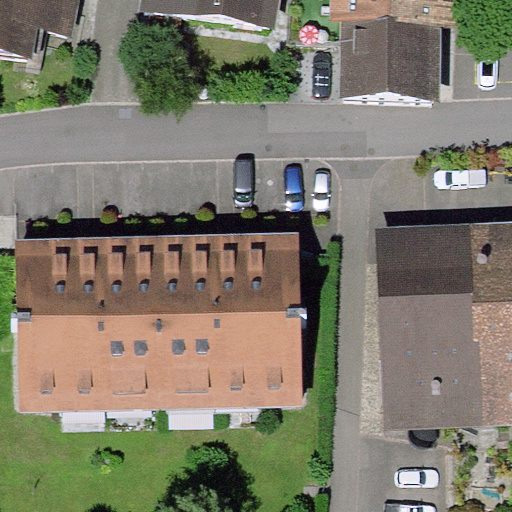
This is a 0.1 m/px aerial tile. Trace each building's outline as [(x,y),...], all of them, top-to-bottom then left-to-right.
[(0,0),(0,67),(50,75),(55,39),(79,42),(85,0),(0,0)] [(147,0),(144,20),(288,42),(294,0),(147,0)] [(354,30),(352,104),(454,106),(456,42),(478,43),(479,0),(322,0),(323,2),(343,2),(340,31),(354,30)] [(300,234),(13,237),(15,406),(302,403),(300,234)] [(511,511),(511,236),(390,241),(389,429),(511,428),(511,465),(458,463),(457,511),(511,511)]
